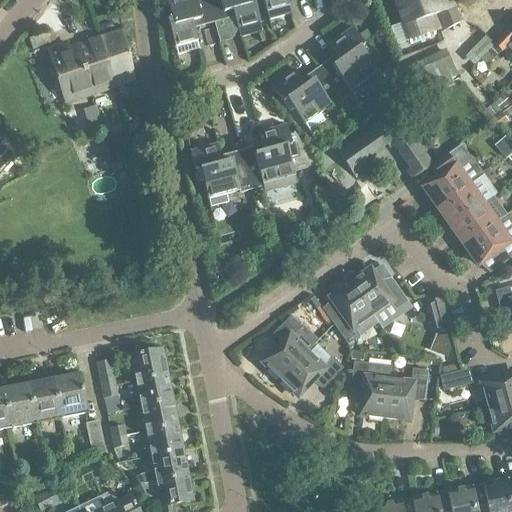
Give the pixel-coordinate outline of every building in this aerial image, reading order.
[(193,28),(213,22),(206,0),(165,0),(170,17),(166,18),(175,54),(197,48),(195,41),(196,41),(193,28)] [(206,0),(213,22),(233,17),(236,30),(237,29),(239,37),(261,31),(252,0),(206,0)] [(287,0),(263,0),(269,21),(291,15),(289,6),(287,0)] [(443,34),(461,23),(447,0),(392,0),(408,45),(427,39),(426,35),(439,31),(431,17),(433,16),(443,34)] [(351,95),(349,93),(360,85),(365,92),(381,80),(366,59),(370,56),(350,29),(327,46),(335,57),(318,69),(342,102),(351,95)] [(511,35),(507,31),(494,45),(500,52),(501,53),(505,50),(506,51),(508,50),(511,53),(511,35)] [(121,32),(98,39),(114,88),(132,82),(121,32)] [(32,51),(44,45),(39,35),(28,39),(32,51)] [(98,39),(75,47),(91,96),(114,88),(98,39)] [(63,105),(91,96),(75,47),(67,50),(65,45),(46,52),(63,105)] [(457,77),(445,50),(401,70),(413,97),(457,77)] [(332,109),(342,102),(318,69),(301,82),(293,70),(269,88),(289,114),(293,111),(309,132),(324,121),(320,115),(331,107),(332,109)] [(413,98),(418,111),(432,105),(427,92),(413,98)] [(493,104),(477,117),(479,121),(483,126),(493,119),(502,113),(511,106),(511,101),(504,92),(492,102),(493,104)] [(410,180),(431,165),(394,113),(336,155),(350,175),(364,165),(361,162),(385,145),(388,149),(392,146),(409,170),(405,173),(410,180)] [(502,113),(493,119),(500,128),(508,122),(502,113)] [(138,130),(136,122),(126,124),(128,132),(138,130)] [(285,126),(257,134),(261,146),(240,152),(251,191),(263,188),(262,185),(275,181),(278,189),(296,184),(293,174),(314,168),(312,161),(293,133),(287,134),(285,126)] [(0,172),(16,154),(4,139),(0,143),(0,172)] [(142,163),(136,139),(105,147),(111,167),(131,162),(132,166),(142,163)] [(239,194),(251,191),(240,152),(219,158),(216,145),(188,153),(197,184),(202,183),(209,208),(227,203),(225,195),(239,191),(239,194)] [(423,190),(437,209),(482,177),(461,147),(435,165),(443,176),(423,190)] [(154,192),(148,169),(125,175),(131,197),(154,192)] [(482,177),(437,209),(450,227),(482,205),(493,197),(495,195),(482,177)] [(450,227),(464,246),(495,224),(506,216),(493,197),(482,205),(450,227)] [(464,246),(477,265),(496,252),(504,263),(511,256),(511,218),(509,214),(506,216),(495,224),(464,246)] [(369,272),(350,286),(373,317),(382,330),(411,309),(390,280),(380,287),(369,272)] [(350,286),(331,299),(342,315),(332,322),(348,345),(359,337),(354,330),(373,317),(350,286)] [(511,301),(511,302),(508,290),(495,293),(503,320),(511,317),(511,301)] [(442,299),(425,303),(434,336),(451,331),(442,299)] [(263,364),(280,381),(306,353),(290,337),(299,328),(290,319),(270,339),(279,348),(263,364)] [(132,358),(137,383),(167,377),(162,352),(132,358)] [(351,361),(363,362),(364,354),(352,352),(351,361)] [(323,369),(306,353),(280,381),(297,397),(313,380),(322,389),(341,369),(332,360),(323,369)] [(110,361),(97,364),(102,388),(115,385),(110,361)] [(360,416),(384,419),(388,381),(390,368),(354,364),(351,392),(363,393),(360,416)] [(410,399),(422,400),(426,372),(413,371),(411,384),(388,381),(384,419),(407,422),(410,399)] [(468,371),(462,373),(440,378),(444,391),(471,384),(468,371)] [(78,377),(52,383),(59,420),(85,415),(78,377)] [(167,377),(137,383),(142,408),(172,402),(167,377)] [(511,377),(482,386),(488,409),(511,401),(511,377)] [(27,388),(35,425),(59,420),(52,383),(27,388)] [(102,388),(104,399),(107,413),(120,410),(117,397),(115,385),(102,388)] [(2,393),(10,430),(35,425),(27,388),(2,393)] [(0,432),(10,430),(2,393),(0,393),(0,432)] [(511,401),(488,409),(494,431),(511,426),(511,401)] [(147,432),(147,433),(177,427),(172,402),(142,408),(147,432)] [(105,454),(99,422),(86,425),(92,456),(105,454)] [(109,429),(111,440),(126,436),(124,426),(109,429)] [(147,433),(152,458),(182,452),(177,427),(147,433)] [(111,440),(113,450),(128,447),(126,436),(111,440)] [(152,458),(157,482),(187,476),(182,452),(152,458)] [(74,468),(68,456),(58,461),(63,474),(74,468)] [(96,462),(86,467),(93,481),(102,476),(96,462)] [(84,485),(93,481),(86,467),(77,471),(84,485)] [(141,476),(128,482),(132,491),(145,484),(141,476)] [(150,495),(141,499),(141,500),(160,496),(162,508),(160,508),(160,511),(174,511),(173,506),(192,502),(187,477),(187,476),(157,482),(145,484),(150,495)] [(38,490),(32,478),(21,483),(27,496),(38,490)] [(511,511),(511,478),(484,484),(489,511),(511,511)] [(0,509),(0,510),(11,504),(1,482),(0,482),(0,509)] [(150,495),(145,484),(132,491),(137,501),(141,499),(150,495)] [(448,491),(452,511),(489,511),(484,484),(448,491)] [(52,489),(43,494),(50,508),(59,503),(52,489)] [(100,497),(101,498),(107,511),(135,511),(129,499),(119,504),(112,491),(100,497)] [(412,498),(411,498),(413,511),(452,511),(448,491),(412,498)] [(43,494),(33,499),(39,511),(42,511),(50,508),(43,494)] [(107,511),(101,498),(78,509),(79,511),(107,511)] [(376,505),(377,511),(413,511),(411,498),(376,505)]
